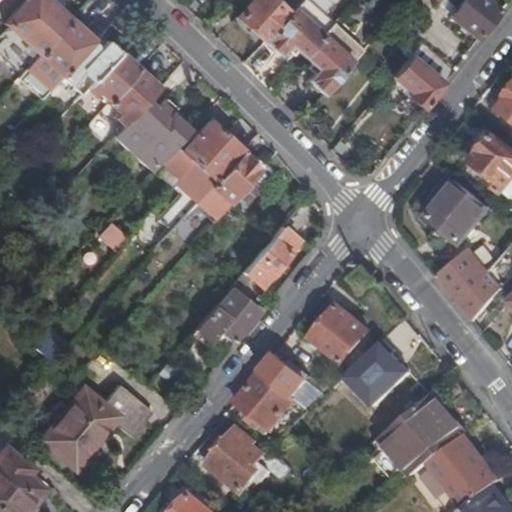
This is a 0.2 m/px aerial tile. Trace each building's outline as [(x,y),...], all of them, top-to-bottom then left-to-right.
[(35,55),(68,20),(46,0),(24,0),(2,24),(35,55)] [(235,0),(243,7),(235,16),(262,41),(287,14),(271,0),(235,0)] [(283,0),(282,2),(290,10),(299,0),(283,0)] [(456,9),(446,0),(443,0),(439,5),(451,15),(456,9)] [(463,0),(446,0),(456,9),(463,0)] [(463,0),(456,9),(451,15),(449,18),(459,27),(465,31),(477,40),(500,11),(485,0),(463,0)] [(262,41),(253,51),(267,65),(287,45),(302,58),(320,37),(290,10),(287,14),(262,41)] [(92,43),(68,20),(35,55),(60,78),(92,43)] [(320,37),(302,58),(315,70),(305,81),(321,96),(361,50),(332,24),(320,37)] [(97,47),(92,43),(60,78),(80,95),(84,90),(118,53),(104,40),(97,47)] [(419,43),(391,78),(409,94),(406,97),(421,110),(452,70),(419,43)] [(137,70),(118,53),(84,90),(93,97),(96,94),(107,103),(137,70)] [(156,88),(137,70),(107,103),(106,105),(116,115),(113,119),(122,126),(144,102),(156,88)] [(511,87),(505,96),(508,98),(499,109),(511,119),(511,87)] [(154,110),(144,102),(122,126),(113,136),(150,172),(161,161),(174,146),(187,132),(168,114),(175,107),(164,98),(154,110)] [(208,187),(240,150),(207,121),(179,152),(192,164),(205,177),(201,181),(208,187)] [(487,181),(502,192),(511,180),(511,150),(493,134),(471,160),(491,176),(487,181)] [(179,152),(174,146),(161,161),(179,178),(192,164),(179,152)] [(260,168),(240,150),(208,187),(202,194),(221,212),(260,168)] [(489,207),(448,174),(424,205),(431,211),(424,219),(458,246),(489,207)] [(511,180),(502,192),(511,199),(511,180)] [(157,221),(168,231),(181,216),(195,201),(183,191),(157,221)] [(107,220),(95,233),(114,250),(125,238),(107,220)] [(298,242),(279,227),(240,274),(259,289),(298,242)] [(437,276),(474,321),(511,276),(511,239),(511,240),(511,243),(488,272),(470,249),(437,276)] [(363,266),(348,278),(360,293),(375,280),(363,266)] [(233,344),(258,313),(228,288),(191,332),(205,343),(216,330),(233,344)] [(368,331),(337,305),(311,338),(342,363),(368,331)] [(385,337),(404,358),(423,341),(405,320),(385,337)] [(374,407),(414,370),(384,338),(344,375),(374,407)] [(274,354),(260,372),(291,397),(306,380),(274,354)] [(175,371),(167,364),(154,379),(163,386),(175,371)] [(260,372),(235,402),(247,412),(251,414),(263,424),(270,429),(295,399),(291,397),(260,372)] [(90,410),(54,451),(75,468),(113,422),(115,424),(136,398),(120,386),(103,406),(84,391),(78,398),(90,410)] [(459,425),(432,394),(367,450),(378,464),(411,436),(419,445),(414,449),(426,463),(455,440),(449,433),(459,425)] [(41,441),(54,451),(90,410),(78,398),(41,441)] [(153,412),(136,398),(115,424),(132,438),(153,412)] [(259,429),(263,424),(251,414),(246,419),(259,429)] [(465,433),(459,425),(449,433),(455,440),(465,433)] [(253,445),(255,441),(237,427),(207,464),(242,493),(264,466),(258,461),(265,453),(253,445)] [(492,485),(498,480),(465,435),(429,462),(463,507),(492,485)] [(23,464),(6,450),(0,456),(0,511),(27,511),(44,491),(19,470),(23,464)] [(456,511),(463,507),(429,462),(417,472),(447,511),(456,511)] [(501,497),(492,485),(463,507),(456,511),(505,511),(498,503),(503,499),(511,511),(511,498),(508,493),(501,497)] [(214,511),(191,493),(174,511),(214,511)] [(511,511),(503,499),(498,503),(505,511),(511,511)] [(266,511),(259,503),(248,511),(266,511)]
